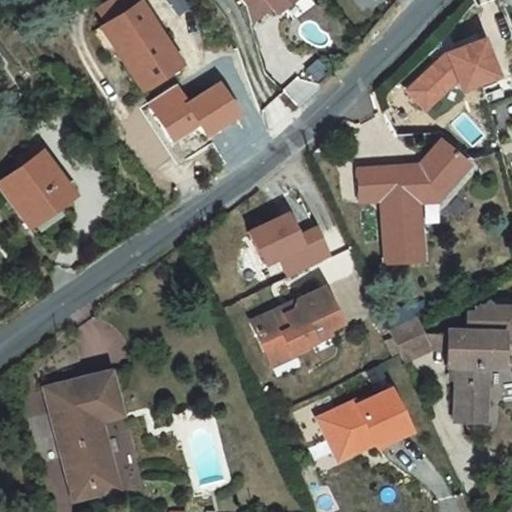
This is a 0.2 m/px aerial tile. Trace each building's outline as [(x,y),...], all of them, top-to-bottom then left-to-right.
[(137,3),(134,0),(112,0),(100,8),(111,22),(97,31),(111,52),(118,46),(146,87),(184,60),(143,0),(137,3)] [(252,26),(272,11),(276,16),(297,0),(240,0),(248,10),(252,26)] [(428,111),(459,81),(463,92),(502,78),(486,39),(448,54),(409,92),(428,111)] [(175,141),(201,124),(208,134),(240,114),(221,84),(190,104),(179,87),(151,105),(175,141)] [(470,165),(443,142),(418,170),(411,170),(411,168),(359,171),(361,201),(384,199),(388,264),(422,262),(421,237),(415,238),(413,198),(419,197),(424,202),(438,201),(470,165)] [(70,202),(37,160),(31,153),(13,167),(20,175),(1,192),(33,233),(59,212),(70,202)] [(419,197),(413,198),(415,238),(421,237),(420,202),(424,202),(419,197)] [(59,212),(33,233),(41,242),(66,221),(59,212)] [(316,229),(300,237),(289,214),(252,232),(268,264),(281,258),(288,273),(328,254),(316,229)] [(326,287),(254,321),(269,351),(288,342),(293,351),(331,333),(329,328),(342,322),(326,287)] [(390,315),(396,327),(416,317),(410,304),(390,315)] [(396,327),(390,330),(393,338),(400,354),(404,363),(431,352),(449,353),(449,373),(459,373),(458,423),(485,423),(486,367),(503,368),(504,337),(511,337),(511,315),(511,309),(473,308),(473,333),(422,331),(415,317),(396,327)] [(393,338),(386,342),(394,357),(400,354),(393,338)] [(295,356),(293,351),(288,342),(269,351),(276,366),(295,356)] [(94,414),(119,406),(111,371),(43,388),(67,487),(107,477),(94,414)] [(319,419),(340,467),(377,450),(373,442),(408,426),(393,391),(356,407),(354,403),(319,419)] [(107,477),(67,487),(70,501),(110,490),(107,477)]
